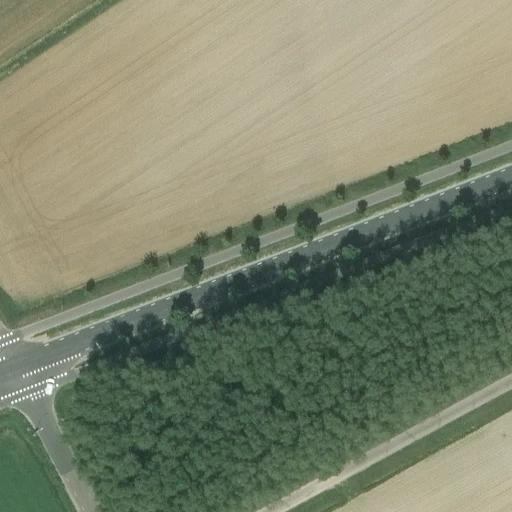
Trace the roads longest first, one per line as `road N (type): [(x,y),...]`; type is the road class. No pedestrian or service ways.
road 1 (tertiary): [(15,368),(511,176)]
road 2 (unclassified): [(268,511),(511,381)]
road 3 (unclassified): [(90,511),(15,368)]
